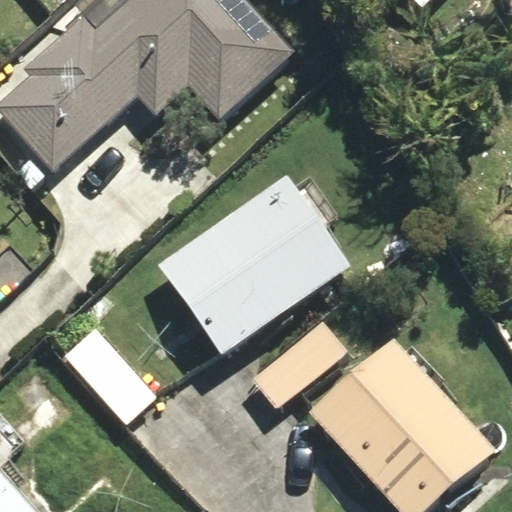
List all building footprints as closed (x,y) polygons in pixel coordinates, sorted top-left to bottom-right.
[(0,110),(0,117),(56,178),(140,100),(159,121),(192,90),(223,125),(297,58),(243,0),(134,0),(99,32),(86,20),(26,72),(33,80),(0,110)] [(410,0),(426,16),(441,0),(410,0)] [(379,34),(353,48),(386,110),(413,97),(379,34)] [(162,272),(227,364),(357,273),(294,182),(162,272)] [(511,230),(479,253),(497,280),(511,270),(511,230)] [(347,365),(320,331),(242,392),(269,426),(347,365)] [(314,418),(399,511),(443,511),(501,459),(398,344),(314,418)] [(80,397),(92,411),(102,402),(89,389),(80,397)] [(0,511),(34,511),(0,473),(0,511)]
